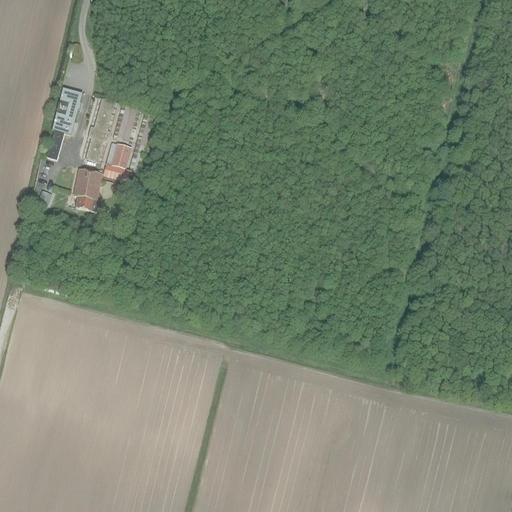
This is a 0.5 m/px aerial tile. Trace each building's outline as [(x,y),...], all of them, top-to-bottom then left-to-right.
[(70,137),(77,111),(79,111),(81,105),(80,105),(82,96),(63,91),(52,132),(55,133),(65,136),(70,137)] [(108,144),(110,134),(106,133),(114,104),(103,101),(95,130),(91,129),(88,138),(92,140),(87,161),(98,164),(104,143),(108,144)] [(122,106),(113,140),(132,145),(141,111),(122,106)] [(129,172),(130,172),(127,182),(136,184),(155,115),(145,112),(129,172)] [(57,163),(65,136),(55,133),(48,160),(57,163)] [(103,177),(127,184),(127,182),(130,172),(129,172),(126,171),(132,150),(112,144),(106,165),(103,177)] [(76,209),(92,213),(98,214),(100,203),(97,202),(102,176),(79,172),(74,197),(78,198),(76,209)] [(51,197),(42,193),(35,208),(45,211),(51,197)]
